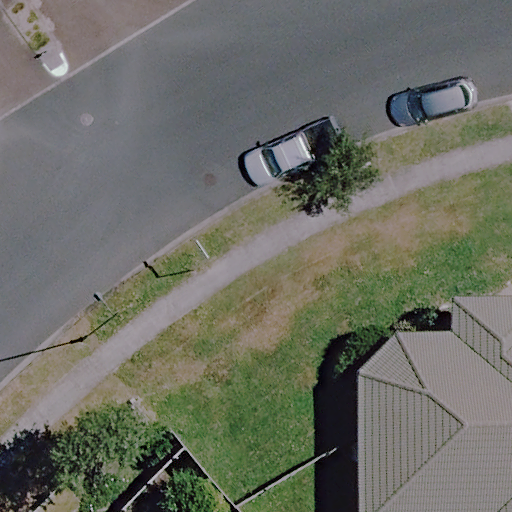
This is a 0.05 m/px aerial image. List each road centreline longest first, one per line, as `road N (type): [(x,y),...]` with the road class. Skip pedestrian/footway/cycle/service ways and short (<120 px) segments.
road 1 (residential): [(511,9),(394,35),(123,150)]
road 2 (residential): [(123,150),(25,0)]
road 3 (residential): [(123,150),(0,243)]
